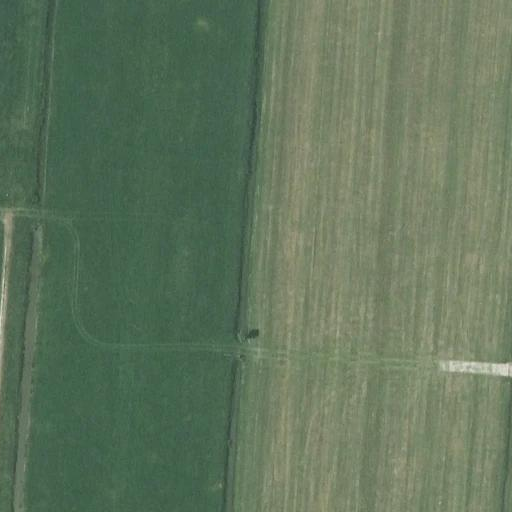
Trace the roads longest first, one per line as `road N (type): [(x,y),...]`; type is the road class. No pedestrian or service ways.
road 1 (track): [(511,372),(203,349),(84,241)]
road 2 (track): [(11,216),(0,361)]
